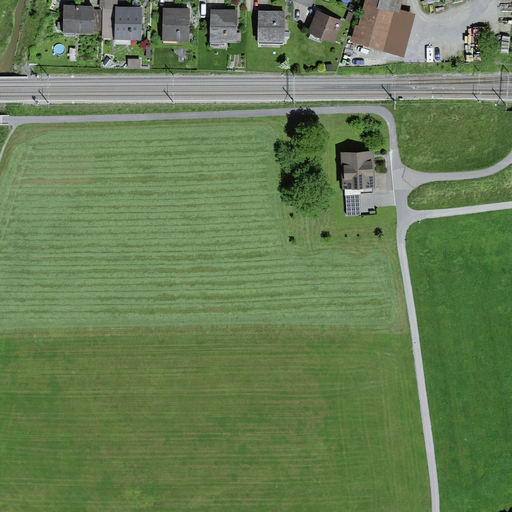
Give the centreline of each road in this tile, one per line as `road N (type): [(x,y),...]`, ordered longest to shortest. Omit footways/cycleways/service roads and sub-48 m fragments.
road 1 (track): [(399,177),(394,113),(386,107),(47,115),(0,107)]
road 2 (track): [(405,217),(400,232),(437,511)]
road 3 (track): [(399,177),(405,217),(511,205)]
